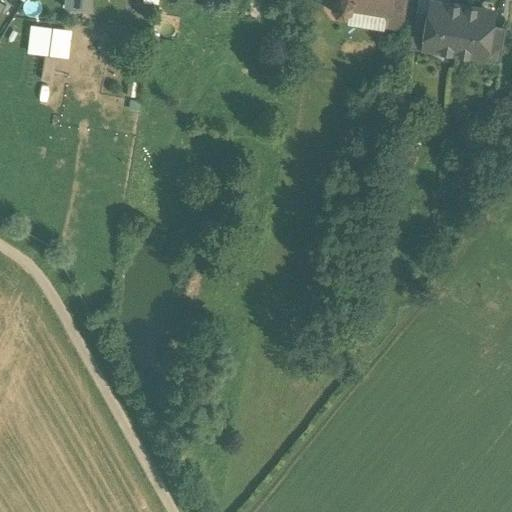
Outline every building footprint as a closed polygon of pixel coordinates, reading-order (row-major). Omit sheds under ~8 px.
[(78,0),(63,0),(63,7),(78,9),(78,0)] [(325,0),(331,1),(330,7),(334,15),(342,17),(348,12),(349,9),(385,14),(389,15),(391,0),(325,0)] [(405,0),(391,0),(389,15),(385,14),(383,26),(401,29),(405,0)] [(447,6),(431,3),(429,14),(424,45),(425,45),(457,51),(464,6),(448,3),(447,6)] [(480,8),(464,6),(457,51),(487,56),(488,56),(493,25),(495,14),(479,11),(480,8)] [(429,14),(417,12),(411,48),(424,50),(425,45),(424,45),(429,14)] [(507,27),(493,25),(488,56),(487,56),(486,61),(501,63),(507,27)] [(64,57),(67,35),(29,30),(26,52),(64,57)] [(54,80),(55,56),(43,56),(42,80),(54,80)]
